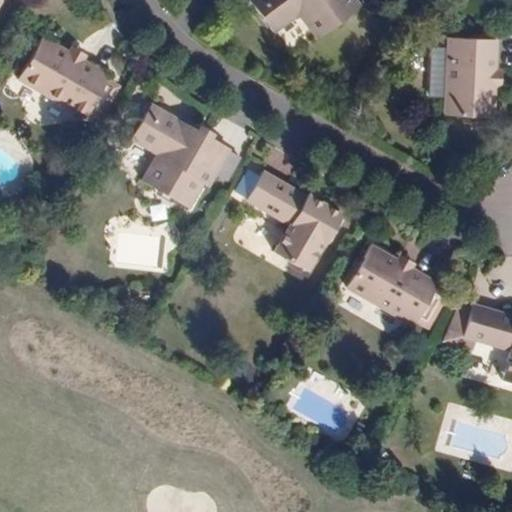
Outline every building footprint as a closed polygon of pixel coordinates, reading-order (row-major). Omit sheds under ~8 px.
[(251,0),(252,1),(252,2),(258,10),(276,34),(300,17),(318,41),(319,40),(363,8),(364,7),(358,0),(251,0)] [(71,50),(45,35),(44,38),(20,79),(18,82),(85,120),(86,117),(110,76),(111,73),(86,59),(87,56),(88,55),(87,55),(74,47),(73,47),(72,47),(71,50)] [(495,117),(498,117),(499,88),(502,88),(503,88),(503,87),(504,72),(504,70),(502,70),(500,70),(501,41),(498,41),(450,39),(447,39),(447,48),(431,48),(429,97),(445,98),(444,115),(447,115),(495,117)] [(154,105),(153,105),(153,106),(152,107),(148,115),(132,142),(158,156),(143,183),(144,183),(192,210),(193,211),(208,185),(213,187),(214,188),(214,187),(220,177),(229,182),(242,158),(234,153),(235,151),(214,139),(217,133),(216,133),(215,132),(210,129),(205,127),(204,126),(203,125),(200,131),(179,119),(154,105)] [(346,215),(347,213),(341,210),(332,205),(325,201),(316,196),(309,192),(308,194),(289,184),(288,185),(265,173),(264,175),(262,178),(248,169),(235,192),(250,201),(248,204),(248,205),(270,217),(290,228),(286,234),(279,246),(276,253),(311,272),(312,271),(319,258),(326,246),(328,247),(337,230),(346,215)] [(399,259),(374,245),(372,247),(349,289),(347,292),(414,329),(415,327),(417,324),(429,331),(451,293),(439,286),(439,285),(440,282),(415,268),(416,265),(417,264),(416,264),(402,256),(401,256),(401,257),(399,259)] [(511,312),(501,309),(500,311),(476,304),(475,306),(474,311),(455,305),(444,342),(473,351),(476,341),(490,345),(511,352),(509,358),(505,372),(503,379),(511,381),(511,312)]
